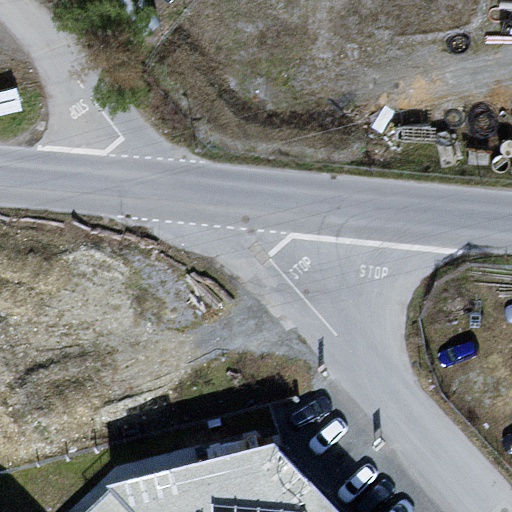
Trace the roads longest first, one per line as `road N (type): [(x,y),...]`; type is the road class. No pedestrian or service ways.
road 1 (unclassified): [(344,213),(355,333),(507,511)]
road 2 (tertiary): [(344,213),(0,177)]
road 3 (tertiary): [(511,226),(344,213)]
